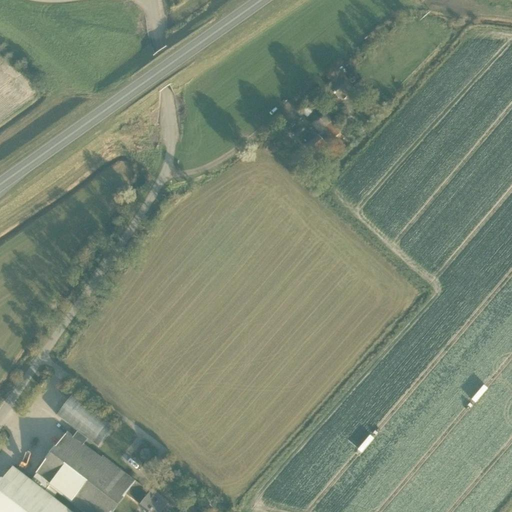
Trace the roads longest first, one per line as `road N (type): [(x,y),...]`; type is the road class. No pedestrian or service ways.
road 1 (unclassified): [(0,419),(165,171),(166,90),(150,0)]
road 2 (trunk): [(0,184),(258,0)]
road 3 (track): [(165,171),(187,173),(225,157),(338,66)]
